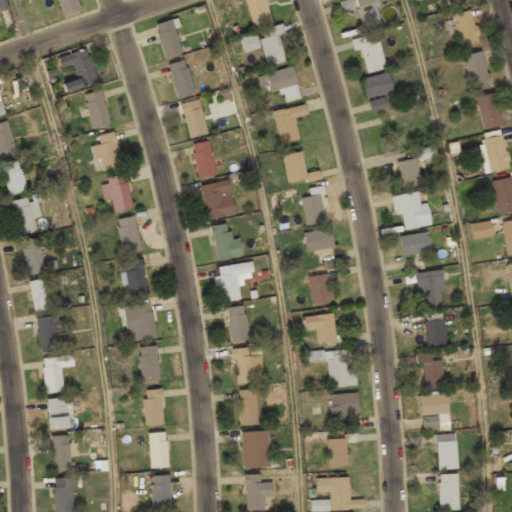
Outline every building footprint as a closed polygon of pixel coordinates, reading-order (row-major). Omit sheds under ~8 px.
[(80,8),(77,0),(57,0),(62,14),(80,8)] [(271,24),(267,0),(246,0),(250,26),(271,24)] [(356,11),(355,21),(376,21),(376,0),(339,0),(339,11),(356,11)] [(460,48),(479,41),(469,10),(450,17),(460,48)] [(181,52),(173,19),(155,23),(163,57),(181,52)] [(259,30),(264,65),(287,61),(282,27),(259,30)] [(258,48),(254,32),(238,37),(243,53),(258,48)] [(378,40),(370,42),(368,35),(350,40),(354,51),(361,49),(367,72),(385,67),(378,40)] [(60,56),(63,66),(71,64),(75,80),(62,83),(65,91),(96,83),(87,49),(60,56)] [(462,56),(470,89),(489,84),(481,51),(462,56)] [(166,64),(177,97),(194,91),(184,59),(166,64)] [(294,67),(265,73),(269,92),(281,90),(283,101),(300,98),(294,67)] [(393,90),(387,71),(361,78),(366,98),(393,90)] [(92,127),(110,121),(99,89),(81,96),(92,127)] [(494,93),(475,97),(482,130),(500,126),(494,93)] [(189,138),(207,133),(197,98),(179,103),(189,138)] [(367,101),(369,111),(385,107),(383,98),(367,101)] [(298,139),(294,117),(306,114),(304,104),(272,110),(278,143),(298,139)] [(0,158),(16,154),(6,121),(0,123),(0,158)] [(97,145),(93,145),(95,169),(118,167),(115,133),(96,134),(97,145)] [(486,172),(507,169),(502,135),(480,139),(486,172)] [(198,179),(216,174),(207,140),(189,145),(198,179)] [(434,157),(432,146),(414,150),(416,161),(434,157)] [(305,172),(301,150),(281,155),(287,185),(319,178),(317,169),(305,172)] [(414,159),(395,163),(401,189),(420,184),(414,159)] [(27,190),(18,163),(0,169),(8,196),(27,190)] [(131,208),(124,173),(102,177),(110,212),(131,208)] [(511,211),(511,183),(511,177),(492,180),(497,214),(511,211)] [(226,179),(199,186),(208,220),(234,213),(226,179)] [(308,195),(300,197),(306,225),(326,221),(318,185),(307,188),(308,195)] [(400,214),(404,231),(429,225),(425,204),(419,205),(416,192),(391,197),(395,215),(400,214)] [(10,203),(18,235),(39,230),(32,198),(10,203)] [(120,253),(138,251),(135,217),(117,218),(120,253)] [(492,235),(489,220),(469,224),(472,239),(492,235)] [(511,220),(503,221),(506,254),(511,253),(511,220)] [(210,226),(216,260),(241,255),(238,238),(229,239),(226,223),(210,226)] [(305,252),(332,248),(330,229),(303,232),(305,252)] [(428,252),(426,233),(398,237),(400,255),(428,252)] [(18,245),(30,275),(46,269),(35,239),(18,245)] [(121,261),(123,297),(145,296),(143,260),(121,261)] [(221,302),(241,300),(238,279),(252,276),(250,262),(216,267),(221,302)] [(442,308),(440,271),(417,272),(419,309),(442,308)] [(329,301),(326,274),(307,276),(309,303),(329,301)] [(50,309),(48,278),(29,279),(32,311),(50,309)] [(155,337),(149,303),(123,308),(129,342),(155,337)] [(247,341),(244,306),(226,308),(229,343),(247,341)] [(55,315),(35,318),(39,351),(59,349),(55,315)] [(315,344),(334,344),(334,315),(302,315),(302,329),(315,329),(315,344)] [(426,348),(445,347),(443,319),(424,321),(426,348)] [(159,381),(155,345),(136,347),(140,383),(159,381)] [(236,384),(256,383),(253,356),(250,357),(249,347),(233,349),(236,384)] [(328,387),(354,385),(351,350),(307,353),(308,361),(326,360),(328,387)] [(444,387),(440,360),(431,361),(429,352),(418,354),(423,390),(444,387)] [(43,392),(61,391),(61,366),(72,366),(71,356),(42,357),(43,392)] [(162,423),(160,388),(141,389),(143,424),(162,423)] [(255,391),(238,391),(238,426),(255,426),(255,391)] [(329,415),(356,415),(356,394),(329,394),(329,415)] [(445,414),(445,395),(420,395),(420,428),(436,428),(436,414),(445,414)] [(67,397),(44,399),(48,430),(70,427),(67,397)] [(148,431),(148,468),(166,468),(166,431),(148,431)] [(268,431),(241,431),(241,468),(268,468),(268,431)] [(69,470),(69,436),(50,436),(50,470),(69,470)] [(455,470),(455,436),(436,436),(436,470),(455,470)] [(344,467),(344,439),(326,439),(326,467),(344,467)] [(169,509),(169,475),(151,475),(151,509),(169,509)] [(271,497),(271,483),(259,483),(259,475),(244,475),(244,511),(263,511),(263,497),(271,497)] [(437,475),(437,511),(456,511),(456,475),(437,475)] [(52,511),(71,511),(71,478),(52,478),(52,511)] [(310,511),(361,510),(361,499),(348,500),(347,478),(313,478),(314,493),(327,492),(327,500),(310,500),(310,511)]
